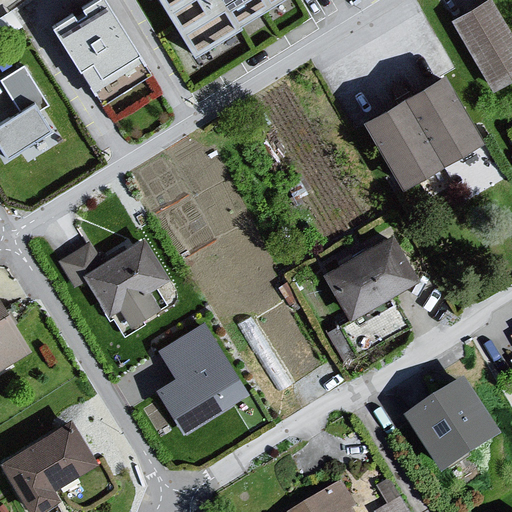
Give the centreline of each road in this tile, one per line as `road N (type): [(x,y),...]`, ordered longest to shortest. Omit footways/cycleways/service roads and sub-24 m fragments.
road 1 (residential): [(395,0),(90,185),(14,243)]
road 2 (residential): [(511,298),(174,500)]
road 3 (residential): [(174,500),(14,243)]
